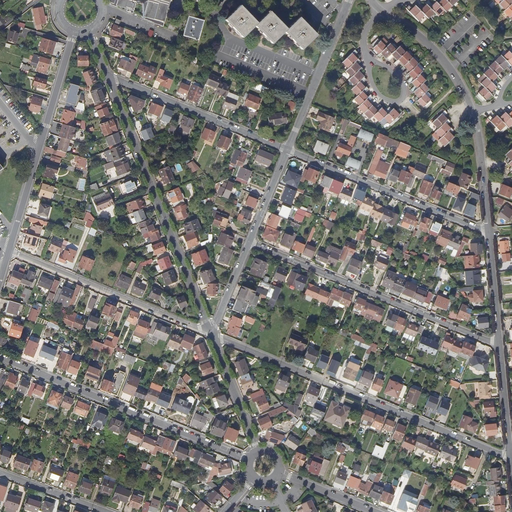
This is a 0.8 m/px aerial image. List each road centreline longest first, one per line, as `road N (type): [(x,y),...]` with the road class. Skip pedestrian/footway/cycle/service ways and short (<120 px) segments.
road 1 (residential): [(511,459),(210,333)]
road 2 (residential): [(111,78),(210,333)]
road 3 (residential): [(499,343),(249,242)]
road 4 (residential): [(0,357),(248,461)]
road 5 (residential): [(286,149),(488,232)]
road 6 (residential): [(210,333),(8,250)]
road 7 (residential): [(111,78),(286,149)]
road 8 (residential): [(348,0),(286,149)]
road 9 (residential): [(473,114),(435,51),(379,12)]
road 10 (residential): [(210,333),(258,450)]
road 11 (residential): [(37,148),(74,31)]
road 12 (residential): [(366,59),(373,88),(391,102),(400,100),(403,85),(370,60)]
